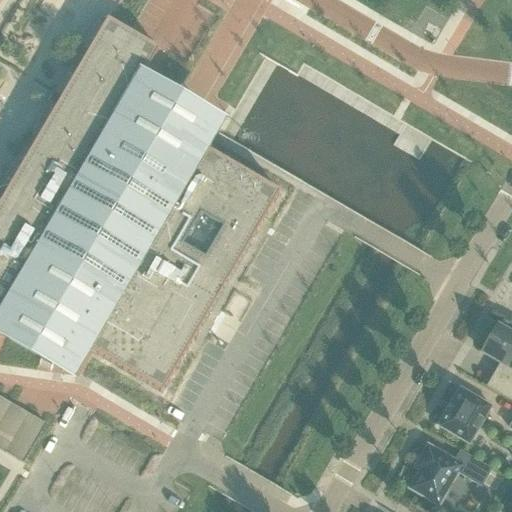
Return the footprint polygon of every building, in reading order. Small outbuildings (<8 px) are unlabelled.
[(212,154),(204,149),(188,177),(171,166),(174,161),(125,132),(131,121),(139,126),(143,118),(135,114),(149,90),(140,85),(160,51),(142,41),(125,30),(124,30),(115,24),(112,23),(109,21),(107,24),(95,43),(88,39),(83,48),(90,52),(79,71),(72,66),(67,76),(74,80),(63,99),(54,94),(49,102),(58,107),(47,126),(44,124),(40,129),(44,131),(31,154),(24,149),(18,158),(25,163),(0,205),(0,333),(5,336),(4,337),(63,371),(80,343),(88,348),(87,350),(94,354),(163,394),(188,351),(194,341),(196,342),(198,336),(247,252),(252,248),(250,246),(281,194),(220,158),(215,155),(212,154)] [(11,121),(5,130),(18,139),(25,130),(11,121)] [(482,354),(505,366),(497,379),(511,387),(511,333),(499,326),(482,354)] [(453,404),(452,403),(446,413),(447,414),(439,428),(469,446),(492,408),(461,390),(453,404)] [(0,397),(0,449),(24,464),(47,425),(0,397)] [(419,463),(424,465),(410,490),(439,507),(459,474),(481,487),(491,470),(461,452),(455,462),(428,447),(419,463)]
